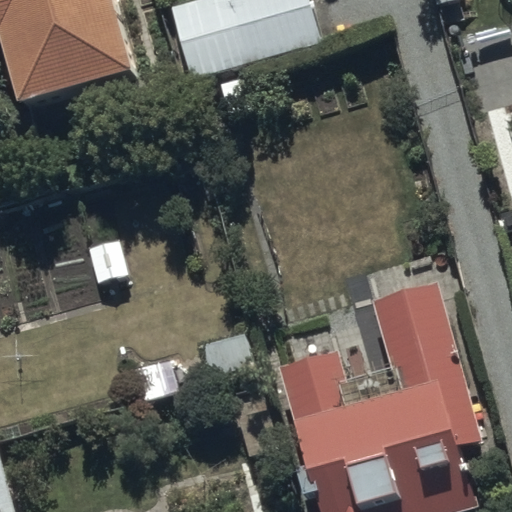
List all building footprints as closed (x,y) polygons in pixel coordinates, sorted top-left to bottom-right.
[(0,0),(0,38),(7,36),(27,107),(142,76),(120,0),(0,0)] [(325,44),(313,0),(218,0),(179,10),(197,77),(325,44)] [(123,239),(91,246),(99,281),(131,274),(123,239)] [(486,433),(440,276),(376,295),(396,360),(350,373),(341,342),(284,359),(313,455),(306,456),(314,482),(318,481),(327,511),(439,511),(486,498),(468,438),(486,433)] [(21,511),(0,438),(0,511),(21,511)] [(125,511),(123,503),(89,511),(125,511)]
